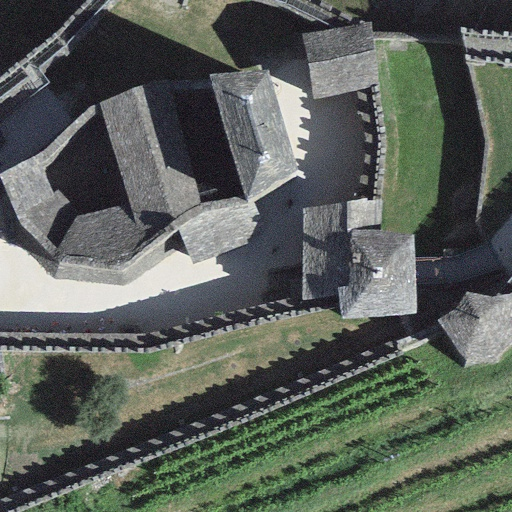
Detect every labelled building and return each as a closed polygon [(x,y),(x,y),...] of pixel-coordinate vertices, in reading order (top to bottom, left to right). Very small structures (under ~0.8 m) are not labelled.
[(332,35),(301,40),(304,61),(312,105),(356,97),(376,94),(366,30),(345,33),(332,35)] [(268,84),(208,87),(240,200),(244,215),(255,209),(298,184),(294,173),(268,84)] [(202,209),(169,88),(155,88),(98,109),(128,207),(136,232),(159,248),(178,235),(204,218),(202,209)] [(37,161),(0,179),(0,191),(13,223),(52,198),(37,161)] [(52,198),(13,223),(54,268),(72,223),(82,220),(58,194),(52,198)] [(240,200),(202,209),(204,218),(178,235),(190,268),(267,240),(255,209),(244,215),(240,200)] [(359,201),(301,206),(301,277),(301,300),(301,303),(311,302),(337,299),(337,296),(347,296),(349,273),(352,230),(382,233),(383,201),(359,201)] [(72,223),(54,268),(122,273),(159,248),(136,232),(128,207),(82,220),(72,223)] [(382,233),(352,230),(349,273),(347,296),(337,296),(337,299),(341,329),(414,325),(414,286),(414,272),(414,258),(413,238),(382,233)] [(434,328),(440,336),(464,370),(497,367),(511,349),(511,300),(499,298),(466,294),(456,310),(434,328)]
